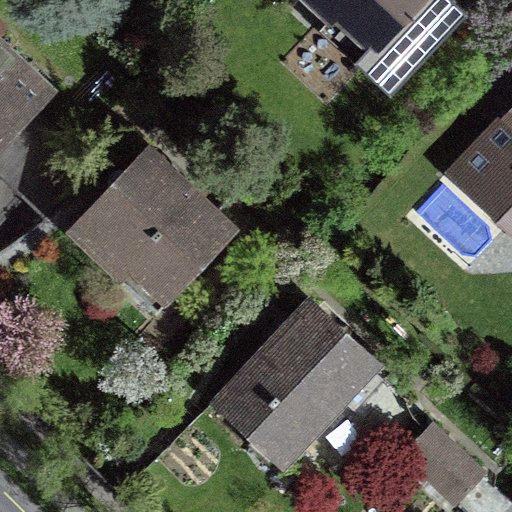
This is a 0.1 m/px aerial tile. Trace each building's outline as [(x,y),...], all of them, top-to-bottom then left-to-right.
[(311,0),(330,18),(336,12),(372,46),(357,62),(390,93),(457,22),(433,0),(311,0)] [(0,143),(33,109),(49,93),(0,46),(0,34),(6,29),(0,23),(0,143)] [(498,125),(455,171),(511,224),(511,66),(476,105),(498,125)] [(70,145),(33,109),(0,143),(0,162),(27,189),(70,145)] [(96,170),(70,145),(27,189),(54,214),(96,170)] [(147,152),(75,229),(120,271),(131,260),(168,295),(230,230),(147,152)] [(275,344),(221,400),(282,457),(371,363),(311,306),(297,321),(288,312),(266,336),(275,344)] [(432,425),(405,453),(450,496),(477,468),(432,425)]
